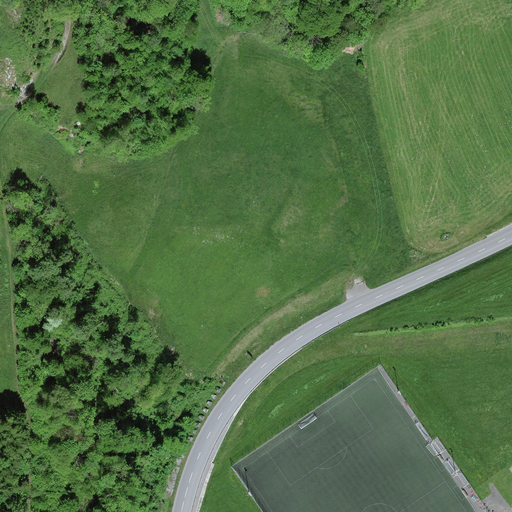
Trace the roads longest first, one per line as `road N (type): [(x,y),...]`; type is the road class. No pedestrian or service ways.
road 1 (primary): [(180,511),(211,430),(279,351),(330,319),(511,236)]
road 2 (track): [(0,184),(29,433),(27,511)]
road 3 (track): [(67,0),(56,58),(0,130)]
